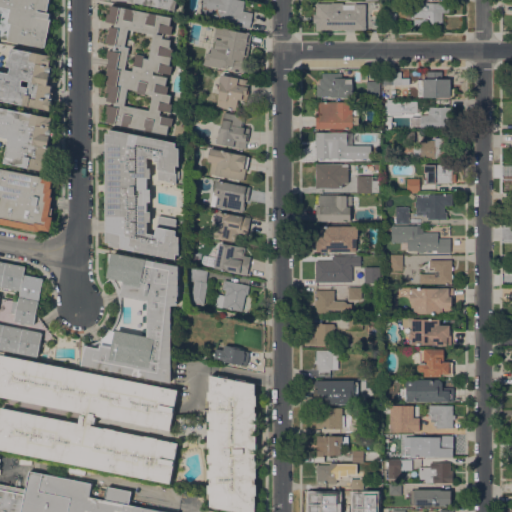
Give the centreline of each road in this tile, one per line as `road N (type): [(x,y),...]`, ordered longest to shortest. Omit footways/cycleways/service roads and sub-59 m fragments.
road 1 (residential): [(281,511),(281,0)]
road 2 (residential): [(482,511),(482,0)]
road 3 (residential): [(77,0),(82,310)]
road 4 (residential): [(511,49),(282,48)]
